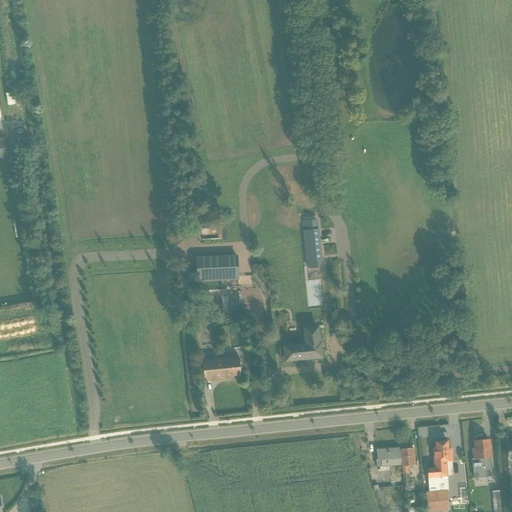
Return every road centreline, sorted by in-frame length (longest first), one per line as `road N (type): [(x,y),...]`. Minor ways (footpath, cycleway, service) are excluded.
road 1 (secondary): [(0,463),(161,438),(511,403)]
road 2 (unknown): [(511,367),(463,371),(418,350),(337,348)]
